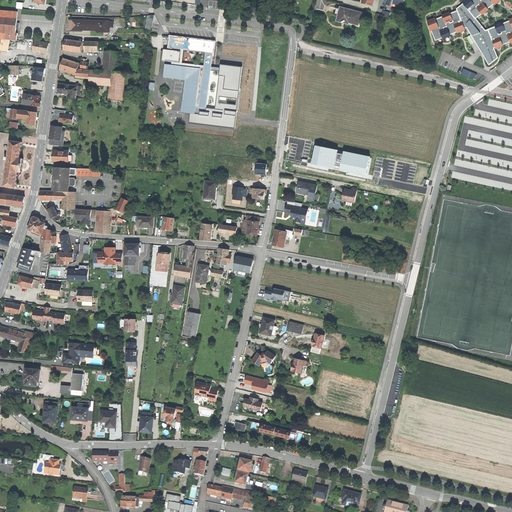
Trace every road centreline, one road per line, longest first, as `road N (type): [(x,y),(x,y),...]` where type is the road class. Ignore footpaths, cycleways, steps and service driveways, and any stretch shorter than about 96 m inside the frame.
road 1 (residential): [(261,25),(293,32),(261,251)]
road 2 (residential): [(413,279),(454,116),(511,69)]
road 3 (residential): [(31,202),(67,231),(261,251)]
road 4 (secondary): [(62,0),(31,202)]
road 5 (residential): [(363,476),(413,279)]
road 6 (residential): [(261,251),(216,444)]
road 7 (residential): [(261,251),(413,279)]
road 8 (tertiary): [(216,444),(363,476)]
road 9 (tertiary): [(69,444),(216,444)]
